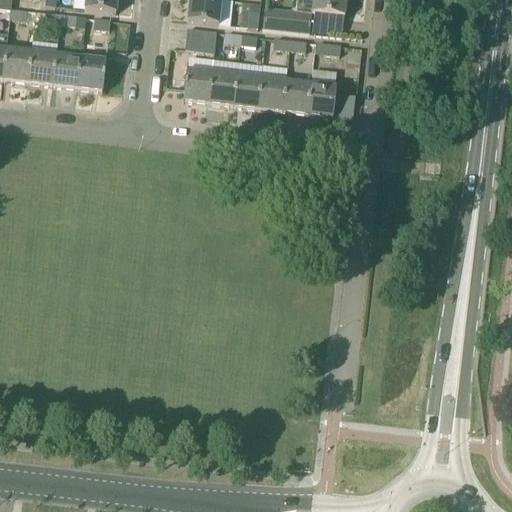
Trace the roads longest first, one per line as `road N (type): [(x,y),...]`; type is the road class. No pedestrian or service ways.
road 1 (primary): [(458,327),(498,0)]
road 2 (residential): [(340,406),(372,161)]
road 3 (residential): [(372,161),(137,136)]
road 4 (tertiary): [(228,505),(0,481)]
road 5 (residential): [(372,161),(389,0)]
road 6 (primary): [(458,327),(419,479)]
road 7 (tertiary): [(384,510),(228,505)]
road 8 (primary): [(457,483),(458,327)]
road 9 (residential): [(137,136),(0,123)]
road 10 (residential): [(137,136),(154,0)]
